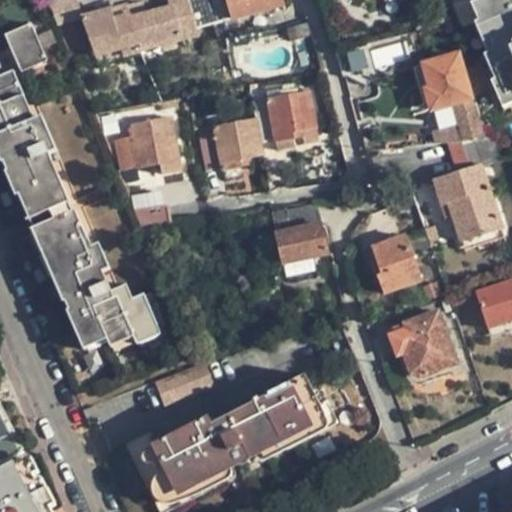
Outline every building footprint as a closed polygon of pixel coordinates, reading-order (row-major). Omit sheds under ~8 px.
[(61,0),(50,3),(59,26),(71,24),(84,20),(85,19),(79,0),(61,0)] [(194,29),(187,0),(174,0),(173,0),(175,9),(147,16),(145,4),(129,8),(130,12),(139,45),(141,50),(156,46),(155,39),(179,33),(181,39),(197,35),(197,28),(194,29)] [(189,0),(187,0),(194,29),(197,28),(189,0)] [(280,0),(189,0),(197,28),(282,5),(280,0)] [(483,55),(493,78),(490,79),(502,107),(511,103),(511,0),(479,0),(486,15),(482,18),(496,49),(483,55)] [(139,45),(130,12),(116,16),(114,12),(85,19),(84,20),(98,51),(123,44),(125,49),(139,45)] [(20,68),(46,57),(31,23),(6,33),(20,68)] [(80,47),(71,24),(59,26),(69,51),(80,47)] [(310,36),(307,27),(289,32),(291,41),(310,36)] [(156,46),(181,39),(179,33),(155,39),(156,46)] [(369,43),(339,52),(343,69),(368,83),(376,68),(369,43)] [(126,53),(125,49),(123,44),(98,51),(103,59),(126,53)] [(432,110),(461,102),(471,99),(457,53),(423,64),(429,86),(425,87),(432,110)] [(52,71),(46,57),(20,68),(26,82),(52,71)] [(425,87),(429,86),(423,64),(412,67),(419,89),(425,87)] [(10,72),(0,76),(0,164),(13,194),(15,193),(26,219),(67,200),(46,152),(53,149),(39,116),(31,119),(10,72)] [(270,109),(261,110),(254,112),(255,119),(259,142),(275,139),(275,142),(293,139),(292,132),(301,130),(316,128),(309,92),(268,100),(270,109)] [(478,111),(474,98),(471,99),(461,102),(465,114),(478,111)] [(260,102),(261,110),(270,109),(268,100),(260,102)] [(126,113),(129,127),(151,123),(148,109),(126,113)] [(468,140),(486,138),(478,111),(465,114),(461,116),(468,140)] [(151,123),(129,127),(131,137),(117,140),(123,173),(161,164),(163,174),(181,171),(170,119),(151,123)] [(239,160),(247,158),(262,156),(259,142),(255,119),(212,127),(214,138),(200,140),(206,171),(220,168),(220,170),(241,166),(239,160)] [(302,137),(301,130),(292,132),(293,139),(302,137)] [(491,137),(486,138),(468,140),(464,141),(472,169),(481,166),(482,168),(500,162),(491,137)] [(295,147),(293,139),(275,142),(278,150),(295,147)] [(248,165),(247,158),(239,160),(241,166),(248,165)] [(501,229),(482,168),(481,166),(472,169),(433,181),(441,205),(449,203),(461,242),(501,229)] [(103,194),(97,183),(81,190),(86,202),(103,194)] [(272,214),(277,234),(320,224),(316,204),(272,214)] [(139,226),(168,222),(166,206),(133,211),(139,226)] [(64,309),(77,337),(99,327),(103,337),(126,326),(129,334),(153,324),(139,293),(128,298),(122,283),(106,289),(98,270),(105,266),(94,240),(86,244),(70,207),(29,225),(42,253),(40,254),(59,298),(62,299),(65,306),(64,309)] [(327,254),(320,224),(277,234),(284,265),(325,255),(327,254)] [(419,231),(404,237),(409,253),(425,247),(419,231)] [(373,246),(379,265),(383,274),(378,275),(384,293),(419,282),(409,253),(404,237),(373,246)] [(328,267),(325,255),(284,265),(287,277),(328,267)] [(375,267),(378,275),(383,274),(379,265),(375,267)] [(511,279),(473,292),(489,339),(511,331),(511,279)] [(441,295),(436,282),(423,286),(427,299),(441,295)] [(457,364),(437,311),(387,330),(397,356),(403,353),(411,375),(418,378),(457,364)] [(157,333),(153,324),(129,334),(134,343),(157,333)] [(106,344),(129,334),(126,326),(103,337),(106,344)] [(81,346),(103,337),(99,327),(77,337),(81,346)] [(215,355),(210,340),(195,344),(200,360),(215,355)] [(204,390),(195,366),(188,368),(180,371),(188,396),(204,390)] [(188,396),(180,371),(165,377),(173,401),(188,396)] [(147,436),(123,448),(156,511),(166,511),(228,480),(214,453),(223,448),(233,466),(239,469),(243,467),(247,462),(247,456),(261,450),(261,449),(326,416),(305,376),(204,427),(202,422),(153,447),(147,436)] [(165,377),(149,383),(158,407),(173,401),(165,377)] [(93,404),(81,408),(85,418),(97,415),(93,404)] [(0,464),(21,454),(0,412),(0,464)] [(52,511),(25,460),(0,472),(0,511),(52,511)]
